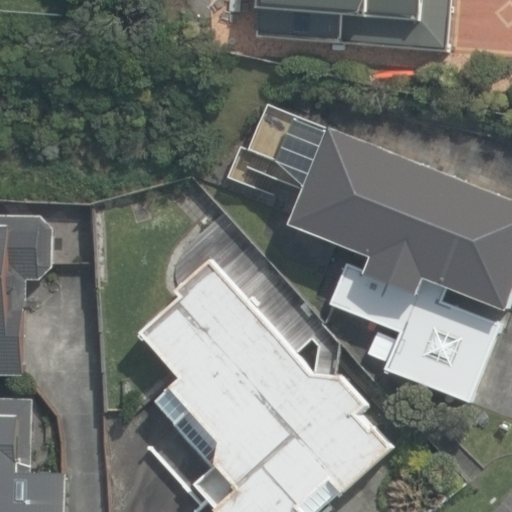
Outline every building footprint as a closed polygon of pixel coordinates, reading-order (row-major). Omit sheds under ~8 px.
[(255,0),(255,13),(395,24),(393,51),(455,56),(459,0),(255,0)] [(511,285),(511,196),(324,124),(285,226),(369,259),(363,274),(417,295),(423,280),(502,311),(511,285)] [(48,220),(0,219),(0,376),(27,377),(28,277),(47,277),(48,220)] [(318,379),(216,267),(145,332),(184,375),(155,402),(216,469),(194,489),(215,511),(300,511),(296,507),(328,478),(343,495),(397,446),(327,370),(318,379)] [(33,398),(0,396),(0,511),(64,511),(66,474),(31,473),(33,398)]
